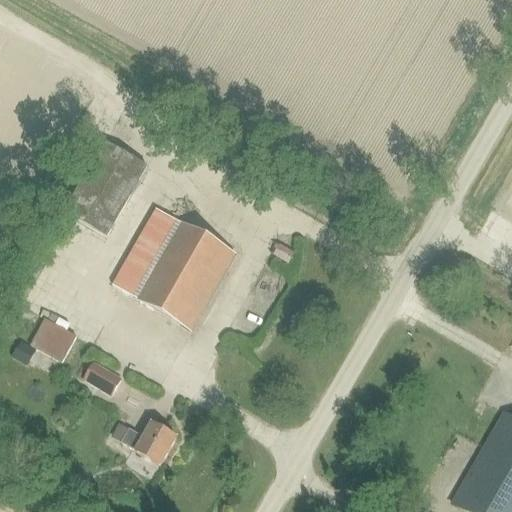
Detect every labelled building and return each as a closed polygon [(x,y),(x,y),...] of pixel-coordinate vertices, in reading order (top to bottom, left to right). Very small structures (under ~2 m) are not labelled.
[(106,239),(146,169),(102,145),(63,215),(106,239)] [(133,301),(133,300),(176,224),(155,212),(111,289),(133,301)] [(176,224),(133,300),(190,333),(234,257),(177,224),(176,224)] [(269,258),(288,264),(292,253),(273,246),(269,258)] [(54,282),(72,275),(61,250),(44,257),(54,282)] [(42,319),(28,349),(64,367),(78,338),(65,332),(69,324),(57,318),(54,324),(42,319)] [(21,368),(30,360),(17,346),(8,354),(21,368)] [(93,365),(83,383),(110,398),(120,381),(93,365)] [(511,511),(511,421),(502,416),(451,508),(458,511),(511,511)] [(128,431),(121,442),(136,450),(134,454),(159,469),(176,440),(150,425),(142,439),(128,431)]
